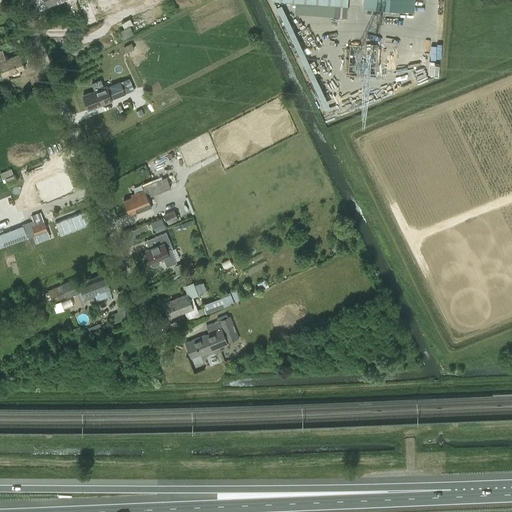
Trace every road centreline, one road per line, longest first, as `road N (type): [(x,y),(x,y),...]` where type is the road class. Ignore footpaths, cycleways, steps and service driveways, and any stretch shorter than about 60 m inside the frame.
road 1 (motorway): [(450,498),(0,488)]
road 2 (unclassified): [(164,365),(23,0)]
road 3 (motorway): [(450,498),(118,511)]
